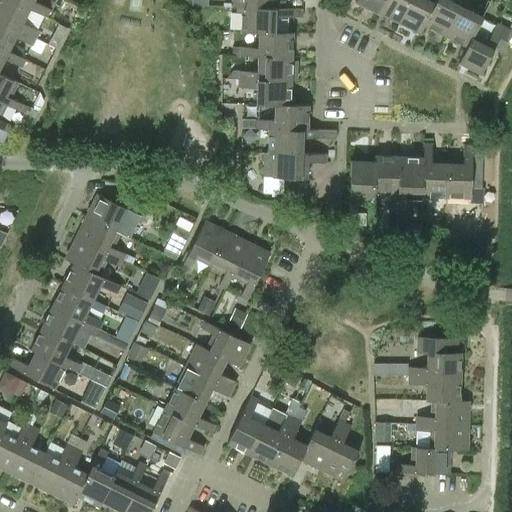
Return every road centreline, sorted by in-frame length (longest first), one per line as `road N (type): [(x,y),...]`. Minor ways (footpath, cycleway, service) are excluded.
road 1 (residential): [(319,237),(127,168),(0,159)]
road 2 (residential): [(206,466),(319,237)]
road 3 (residential): [(469,296),(319,237)]
road 4 (residential): [(359,124),(359,71),(321,56),(322,0)]
road 5 (residential): [(479,500),(359,511)]
